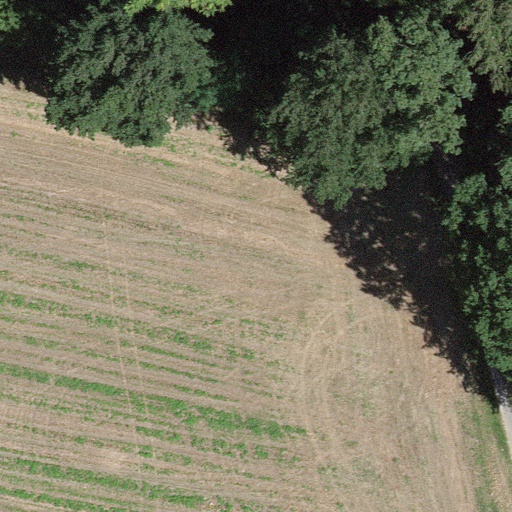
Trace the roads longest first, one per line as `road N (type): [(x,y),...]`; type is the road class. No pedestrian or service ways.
road 1 (track): [(511,356),(451,159)]
road 2 (track): [(451,159),(382,0)]
road 3 (track): [(451,159),(511,4)]
